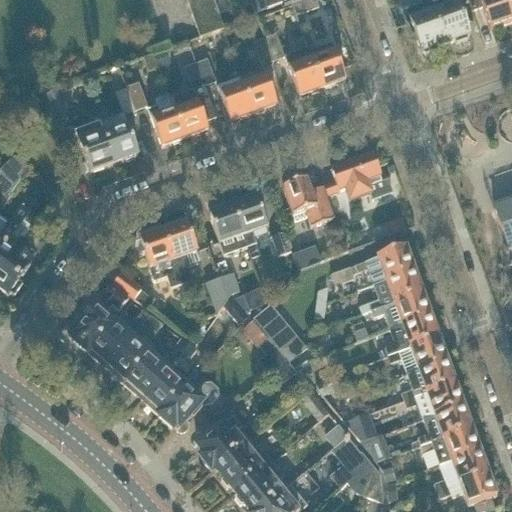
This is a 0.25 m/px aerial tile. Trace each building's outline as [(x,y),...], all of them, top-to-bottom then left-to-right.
[(216,8),(213,0),(204,0),(187,6),(191,17),(216,8)] [(262,0),(269,16),(292,7),(308,1),(307,0),(262,0)] [(296,19),(319,10),(315,0),(311,0),(308,1),(292,7),(296,19)] [(455,1),(439,7),(436,0),(427,0),(430,5),(445,48),(455,44),(456,47),(468,43),(467,40),(469,39),(455,1)] [(491,31),(511,23),(511,13),(507,0),(482,0),(484,3),(481,4),(491,31)] [(415,38),(421,56),(424,55),(425,58),(436,54),(435,51),(445,48),(430,5),(404,15),(412,39),(415,38)] [(195,28),(220,19),(216,8),(191,17),(195,28)] [(199,40),(224,32),(220,19),(195,28),(199,40)] [(285,60),(277,38),(265,42),(274,64),(285,60)] [(262,68),(274,64),(265,42),(254,46),(262,68)] [(346,84),(335,55),(332,46),(309,55),(323,92),(346,84)] [(309,55),(308,51),(285,60),(299,101),(323,92),(309,55)] [(158,71),(170,67),(165,53),(153,57),(158,70),(158,71)] [(142,61),(147,74),(158,70),(153,57),(142,61)] [(204,89),(216,85),(207,63),(196,67),(204,89)] [(204,90),(204,89),(196,67),(185,71),(193,94),(170,102),(185,142),(208,134),(205,126),(216,122),(204,90)] [(254,117),(277,109),(266,79),(243,88),(254,117)] [(254,117),(243,88),(240,80),(217,89),(231,126),(254,117)] [(136,115),(147,110),(139,88),(127,92),(136,115)] [(124,119),(136,115),(127,92),(116,96),(124,117),(109,123),(103,108),(94,111),(103,134),(102,134),(115,168),(139,159),(124,119)] [(57,126),(69,121),(58,93),(46,97),(57,126)] [(185,142),(170,102),(169,98),(157,102),(155,106),(157,111),(148,114),(162,151),(185,142)] [(102,134),(94,137),(91,129),(75,135),(86,166),(84,166),(87,175),(89,174),(90,177),(115,168),(102,134)] [(0,197),(8,203),(30,171),(14,160),(0,180),(0,197)] [(382,185),(377,172),(373,160),(331,175),(336,187),(325,191),(327,199),(346,192),(351,205),(371,198),(368,191),(382,185)] [(311,195),(307,183),(283,192),(294,220),(305,216),(310,231),(334,222),(323,191),(311,195)] [(252,235),(267,230),(257,202),(233,210),(247,249),(252,262),(260,259),(256,247),(252,235)] [(511,204),(494,211),(509,251),(511,249),(511,204)] [(46,211),(45,212),(37,206),(30,216),(0,258),(0,291),(9,298),(10,296),(14,299),(22,287),(19,285),(32,266),(31,265),(36,258),(17,245),(21,240),(24,242),(39,221),(55,233),(62,223),(46,211)] [(0,258),(30,216),(20,209),(0,238),(0,258)] [(252,262),(247,249),(233,210),(209,218),(222,255),(236,250),(237,254),(239,254),(243,265),(252,262)] [(389,239),(402,235),(398,225),(386,229),(389,239)] [(176,272),(200,264),(187,227),(163,235),(176,272)] [(182,287),(177,274),(176,272),(163,235),(139,244),(154,284),(170,279),(174,290),(182,287)] [(278,260),(290,255),(284,237),(272,241),(278,260)] [(375,288),(387,284),(415,273),(406,250),(378,260),(379,261),(356,269),(358,277),(370,273),(375,288)] [(182,287),(190,284),(186,271),(177,274),(182,287)] [(354,282),(351,273),(350,271),(332,278),(335,289),(354,282)] [(395,306),(423,296),(415,273),(387,284),(395,306)] [(147,313),(155,302),(121,277),(114,287),(147,313)] [(221,281),(229,303),(232,298),(239,295),(233,277),(221,281)] [(217,318),(229,303),(221,281),(206,287),(217,318)] [(118,314),(128,303),(111,291),(102,300),(104,302),(79,330),(75,328),(71,329),(69,332),(68,336),(70,340),(73,342),(72,343),(86,356),(114,326),(104,317),(111,308),(118,314)] [(391,333),(403,329),(431,319),(423,296),(395,306),(383,310),(386,318),(391,333)] [(240,328),(248,319),(233,300),(225,310),(240,328)] [(372,314),(383,310),(380,303),(369,307),(372,314)] [(261,334),(279,320),(270,309),(252,324),(261,334)] [(383,310),(372,314),(375,322),(386,318),(383,310)] [(145,328),(151,320),(144,315),(138,323),(145,328)] [(120,319),(114,326),(86,356),(87,357),(88,356),(99,366),(102,363),(108,368),(136,337),(145,328),(138,323),(138,322),(131,330),(120,319)] [(411,352),(440,341),(431,319),(403,329),(411,352)] [(158,341),(166,332),(151,320),(145,328),(136,337),(108,368),(114,374),(112,377),(123,387),(155,352),(148,345),(154,337),(158,341)] [(269,345),(287,330),(279,320),(261,334),(269,345)] [(278,356),(296,341),(287,330),(269,345),(276,353),(278,356)] [(288,367),(306,353),(296,341),(278,356),(285,364),(288,367)] [(407,378),(419,374),(448,364),(440,341),(411,352),(399,356),(402,363),(407,378)] [(183,356),(189,349),(182,344),(177,351),(183,356)] [(388,360),(399,356),(397,348),(385,352),(388,360)] [(189,349),(183,356),(190,361),(196,354),(189,349)] [(165,363),(166,362),(155,352),(123,387),(135,397),(137,394),(144,400),(171,369),(165,363)] [(285,364),(278,356),(276,353),(260,365),(269,377),(285,364)] [(399,356),(388,360),(391,367),(402,363),(399,356)] [(295,376),(288,367),(285,364),(269,377),(279,389),(295,376)] [(303,381),(314,374),(308,364),(296,371),(303,381)] [(427,397),(456,386),(448,364),(419,374),(427,397)] [(179,373),(178,375),(171,369),(144,400),(150,406),(148,409),(159,419),(190,383),(179,373)] [(323,400),(335,393),(328,381),(316,388),(323,400)] [(204,389),(201,392),(190,383),(159,419),(158,419),(173,433),(174,432),(177,434),(181,436),(185,435),(187,432),(188,428),(185,425),(190,419),(192,422),(205,408),(211,407),(217,400),(217,394),(210,388),(204,389)] [(423,423),(435,419),(464,409),(456,386),(427,397),(415,401),(418,408),(423,423)] [(311,415),(321,407),(310,394),(300,402),(311,415)] [(404,405),(415,401),(413,394),(401,398),(404,405)] [(415,401),(404,405),(407,412),(418,408),(415,401)] [(443,442),(472,432),(464,409),(435,419),(443,442)] [(246,444),(243,447),(226,426),(197,450),(204,458),(201,461),(211,474),(247,445),(246,444)] [(331,454),(347,440),(339,430),(322,443),(331,454)] [(439,469),(451,464),(480,454),(472,432),(443,442),(431,446),(420,450),(423,458),(434,454),(439,469)] [(420,450),(431,446),(429,439),(417,443),(420,450)] [(339,491),(367,463),(347,440),(331,454),(343,469),(330,480),(339,491)] [(234,495),(269,465),(258,450),(254,453),(247,445),(211,474),(212,475),(215,472),(222,481),(221,484),(227,492),(231,491),(234,495)] [(459,487),(489,476),(480,454),(451,464),(459,487)] [(362,500),(374,470),(367,463),(339,491),(340,493),(347,487),(357,498),(362,500)] [(281,479),(269,465),(234,495),(236,498),(235,502),(241,509),(245,508),(247,511),(259,511),(285,491),(278,483),(281,479)] [(374,470),(362,500),(383,508),(381,479),(374,470)] [(494,511),(491,501),(497,499),(489,476),(459,487),(467,510),(473,508),(474,511),(494,511)] [(436,495),(447,491),(445,484),(433,488),(436,495)] [(302,511),(307,508),(290,487),(285,492),(285,491),(259,511),(302,511)] [(447,491),(436,495),(439,503),(450,499),(447,491)]
